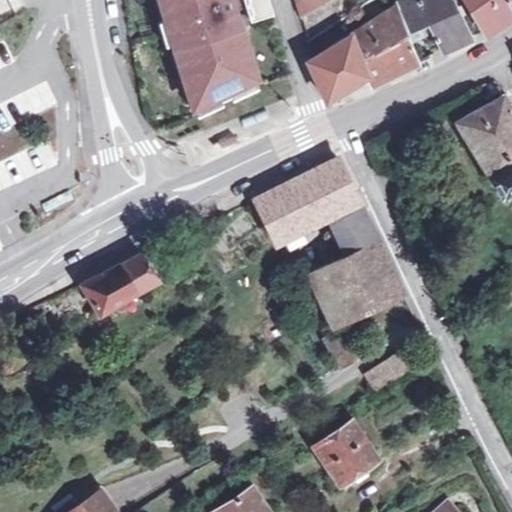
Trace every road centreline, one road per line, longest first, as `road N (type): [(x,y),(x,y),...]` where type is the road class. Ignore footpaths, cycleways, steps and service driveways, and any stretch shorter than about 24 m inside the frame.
road 1 (residential): [(341,121),(431,315),(511,461)]
road 2 (primary): [(341,121),(511,39)]
road 3 (secondary): [(100,63),(111,224)]
road 4 (primary): [(177,194),(317,126)]
road 5 (secondary): [(177,194),(140,144),(100,63)]
road 6 (residential): [(317,126),(278,0)]
road 7 (primary): [(0,290),(111,224)]
